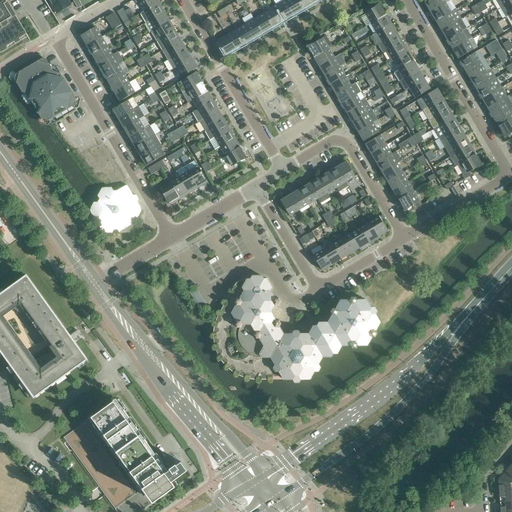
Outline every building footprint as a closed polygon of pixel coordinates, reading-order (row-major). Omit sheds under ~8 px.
[(20,37),(21,37),(25,34),(26,34),(19,22),(16,18),(16,17),(5,0),(0,0),(0,49),(20,38),(20,37)] [(69,0),(49,0),(60,16),(74,7),(69,0)] [(72,0),(77,8),(82,5),(78,0),(72,0)] [(143,11),(158,2),(156,0),(133,0),(136,3),(138,2),(143,11)] [(285,0),(276,6),(284,20),(294,15),(285,0)] [(303,9),(297,0),(285,0),(294,15),(295,14),(303,9)] [(313,4),(310,0),(297,0),(303,9),(312,4),(313,4)] [(430,12),(445,3),(450,0),(449,0),(427,0),(424,2),(430,12)] [(511,0),(494,0),(500,8),(511,0)] [(505,18),(511,13),(511,0),(500,8),(505,18)] [(146,23),(164,12),(158,2),(143,11),(140,13),(146,23)] [(371,23),(386,14),(380,4),(379,3),(377,5),(376,4),(373,7),(373,8),(365,13),(371,23)] [(445,3),(430,12),(436,21),(451,12),(445,3)] [(272,28),(282,22),(273,7),(263,13),(272,28)] [(124,23),(130,20),(123,8),(117,11),(124,23)] [(456,9),(451,12),(436,21),(441,30),(461,18),(456,9)] [(151,32),(169,21),(164,12),(146,23),(151,32)] [(112,30),(115,28),(121,25),(114,13),(105,18),(112,30)] [(272,28),(263,13),(254,19),(262,33),(271,28),(272,28)] [(376,32),(391,24),(386,14),(371,23),(376,32)] [(344,26),(345,25),(353,20),(351,16),(341,22),(344,26)] [(447,40),(462,31),(466,28),(461,19),(461,18),(441,30),(447,40)] [(262,33),(254,19),(245,24),(253,39),(254,38),(262,33)] [(160,39),(175,30),(169,21),(151,32),(157,41),(160,39)] [(497,22),(491,26),(493,30),(497,36),(503,32),(499,26),(497,22)] [(253,39),(245,24),(235,30),(244,44),(253,39)] [(378,44),(382,42),(397,33),(391,24),(376,32),(372,35),(375,41),(373,42),(375,44),(377,43),(378,44)] [(96,27),(81,36),(86,45),(101,36),(96,27)] [(466,28),(462,31),(447,40),(452,49),(472,37),(466,28)] [(160,39),(157,41),(162,51),(166,48),(180,40),(175,30),(160,39)] [(244,44),(235,30),(226,35),(235,50),(243,45),(244,44)] [(387,51),(402,42),(397,33),(382,42),(378,44),(383,54),(385,52),(387,51)] [(235,50),(226,35),(216,41),(225,55),(235,50)] [(101,36),(86,45),(92,55),(107,46),(101,36)] [(326,36),(323,38),(322,38),(314,43),(309,44),(310,46),(307,46),(307,47),(308,47),(314,57),(329,48),(332,46),(326,36)] [(472,37),(452,49),(458,59),(477,47),(472,37)] [(493,49),(496,53),(502,49),(499,45),(496,39),(490,43),(493,49)] [(171,58),(186,49),(180,40),(166,48),(162,51),(168,60),(171,58)] [(393,60),(408,52),(402,42),(387,51),(385,52),(389,59),(385,62),(386,64),(388,64),(393,60)] [(112,55),(107,46),(92,55),(97,64),(112,55)] [(329,48),(314,57),(319,66),(334,57),(329,48)] [(173,69),(177,67),(192,58),(186,49),(171,58),(168,60),(173,69)] [(498,57),(501,62),(507,58),(504,53),(502,49),(496,53),(498,57)] [(465,71),(480,62),(485,59),(479,50),(460,61),(465,71)] [(112,55),(97,64),(103,73),(118,64),(123,61),(118,52),(112,55)] [(408,52),(393,60),(398,70),(413,61),(408,52)] [(340,67),(334,57),(319,66),(325,76),(340,67)] [(14,79),(18,85),(22,92),(26,93),(41,119),(45,119),(48,120),(55,116),(54,116),(55,114),(57,113),(58,111),(59,110),(61,109),(62,108),(64,107),(65,107),(67,106),(69,106),(70,105),(72,105),(73,106),(73,105),(75,98),(74,98),(72,97),(71,96),(70,95),(69,93),(68,92),(67,90),(66,89),(65,87),(64,86),(64,84),(64,82),(63,80),(64,80),(60,73),(53,71),(46,59),(42,58),(15,74),(14,79)] [(192,58),(177,67),(182,77),(197,68),(192,58)] [(490,69),(485,59),(480,62),(465,71),(471,80),(490,69)] [(404,79),(419,70),(413,61),(398,70),(404,79)] [(118,64),(103,73),(108,82),(123,73),(118,64)] [(340,67),(325,76),(330,85),(345,76),(340,67)] [(379,82),(385,78),(379,69),(373,72),(379,82)] [(471,80),(476,89),(496,78),(490,69),(471,80)] [(405,91),(409,88),(424,79),(419,70),(404,79),(399,82),(405,91)] [(182,93),(202,82),(196,72),(176,84),(182,93)] [(114,92),(129,83),(123,73),(108,82),(114,92)] [(345,76),(330,85),(336,94),(351,85),(345,76)] [(482,99),(501,87),(496,78),(476,89),(482,99)] [(424,79),(409,88),(415,98),(430,89),(424,79)] [(207,91),(202,82),(182,93),(188,103),(192,100),(207,91)] [(114,92),(120,101),(135,92),(129,83),(114,92)] [(351,85),(336,94),(341,104),(356,95),(351,85)] [(482,99),(487,108),(507,97),(501,87),(482,99)] [(422,110),(443,98),(437,89),(417,101),(422,110)] [(213,101),(207,91),(192,100),(197,109),(198,109),(213,101)] [(375,101),(378,100),(384,96),(382,92),(375,96),(376,96),(373,98),(375,101)] [(356,95),(341,104),(347,113),(366,101),(365,98),(360,101),(356,95)] [(511,105),(507,97),(487,108),(493,117),(511,105)] [(433,117),(448,108),(443,98),(422,110),(428,120),(433,117)] [(118,119),(133,110),(127,100),(112,109),(118,119)] [(218,110),(213,101),(198,109),(197,109),(193,112),(198,122),(199,121),(203,119),(218,110)] [(366,101),(347,113),(352,122),(372,111),(366,101)] [(498,127),(511,118),(511,105),(493,117),(498,127)] [(133,110),(118,119),(124,128),(139,119),(144,116),(138,107),(137,108),(133,110)] [(448,108),(433,117),(428,120),(433,129),(454,117),(448,108)] [(224,119),(218,110),(203,119),(199,121),(204,131),(224,119)] [(372,111),(352,122),(358,131),(373,123),(367,114),(372,111)] [(411,130),(417,126),(411,117),(405,120),(411,130)] [(439,138),(459,126),(454,117),(433,129),(439,138)] [(511,118),(498,127),(505,137),(511,132),(511,118)] [(139,119),(124,128),(129,137),(144,129),(139,119)] [(214,138),(229,129),(224,119),(204,131),(210,140),(214,138)] [(373,123),(358,131),(364,141),(379,132),(373,123)] [(144,129),(129,137),(135,147),(155,135),(149,125),(144,129)] [(444,147),(465,135),(459,126),(439,138),(444,147)] [(229,129),(214,138),(210,140),(209,141),(215,150),(220,147),(235,138),(229,129)] [(155,135),(135,147),(140,156),(160,144),(155,135)] [(386,145),(380,135),(365,144),(371,153),(386,145)] [(450,157),(470,145),(465,135),(444,147),(450,157)] [(240,147),(235,138),(220,147),(225,156),(240,147)] [(160,144),(140,156),(146,166),(164,155),(161,150),(162,147),(160,144)] [(391,154),(386,145),(371,153),(376,163),(391,154)] [(457,165),(476,154),(470,145),(450,157),(455,164),(456,163),(457,165)] [(246,157),(240,147),(225,156),(231,166),(240,161),(245,160),(244,159),(247,158),(247,157),(246,157)] [(376,163),(382,172),(397,163),(401,161),(396,151),(391,154),(376,163)] [(464,179),(471,175),(469,172),(482,164),(476,154),(457,165),(462,174),(462,176),(464,179)] [(202,186),(208,182),(207,180),(195,160),(185,166),(197,186),(201,184),(202,186)] [(346,161),(337,167),(345,182),(355,176),(346,161)] [(151,174),(157,171),(161,168),(158,162),(148,168),(151,174)] [(402,172),(397,163),(382,172),(387,181),(402,172)] [(176,172),(179,177),(189,193),(194,190),(193,188),(197,186),(185,166),(176,172)] [(337,167),(327,173),(336,188),(339,192),(348,187),(345,182),(337,167)] [(402,172),(387,181),(393,191),(408,182),(402,172)] [(327,173),(318,178),(327,193),(336,188),(327,173)] [(168,204),(168,203),(178,197),(170,182),(167,177),(163,179),(166,184),(159,188),(159,189),(156,191),(159,196),(163,194),(164,197),(166,202),(167,201),(168,204)] [(179,177),(170,182),(178,197),(182,195),(183,197),(189,193),(179,177)] [(318,178),(309,184),(318,199),(327,193),(318,178)] [(413,191),(408,182),(393,191),(398,200),(413,191)] [(318,199),(309,184),(299,189),(308,204),(318,199)] [(114,191),(112,188),(102,188),(98,196),(100,199),(98,202),(94,202),(90,211),(94,219),(98,219),(100,221),(98,225),(103,233),(112,233),(114,229),(117,229),(119,233),(129,232),(133,224),(131,221),(133,218),(137,218),(141,210),(137,202),(139,199),(136,195),(133,195),(127,185),(117,191),(114,191)] [(299,189),(290,195),(299,210),(308,204),(299,189)] [(422,205),(419,201),(413,191),(398,200),(405,210),(404,210),(405,211),(407,209),(408,210),(411,207),(411,206),(412,206),(414,209),(422,205)] [(299,210),(290,195),(280,201),(289,216),(299,210)] [(379,216),(369,222),(378,237),(388,231),(379,216)] [(369,222),(360,227),(369,242),(378,237),(369,222)] [(360,227),(350,233),(359,248),(369,242),(360,227)] [(350,233),(341,238),(350,253),(359,248),(350,233)] [(341,238),(332,244),(341,259),(350,253),(341,238)] [(332,244),(323,249),(331,264),(341,259),(332,244)] [(331,264),(323,249),(313,255),(322,270),(331,264)] [(0,350),(34,398),(87,359),(27,275),(0,294),(0,350)] [(234,287),(219,313),(218,315),(216,318),(215,320),(215,323),(214,325),(214,328),(213,331),(213,333),(213,336),(213,339),(214,341),(214,344),(215,347),(215,349),(216,352),(217,354),(219,356),(220,359),(221,361),(223,363),(225,365),(227,367),(229,369),(231,370),(233,372),(235,373),(238,375),(240,376),(242,377),(245,378),(248,378),(250,379),(253,379),(256,379),(258,380),(293,379),(295,382),(299,382),(301,379),(310,379),(314,371),(318,371),(320,367),(318,364),(322,357),(331,357),(333,353),(337,353),(341,345),(350,345),(352,348),(356,348),(358,345),(367,345),(371,337),(375,337),(377,334),(375,330),(379,322),(375,315),(377,311),(375,309),(375,308),(371,308),(366,300),(357,300),(355,297),(351,297),(349,300),(340,300),(336,308),(332,308),(330,312),(332,315),(328,323),(319,323),(317,326),(313,326),(309,334),(300,334),(298,331),(294,331),(292,334),(283,334),(281,338),(276,331),(281,324),(279,320),(275,320),(274,322),(267,319),(275,305),(279,305),(281,301),(279,298),(275,298),(270,290),(272,287),(267,279),(264,279),(262,276),(252,276),(251,279),(244,279),(243,279),(242,280),(241,280),(240,280),(239,281),(238,282),(237,283),(236,283),(235,284),(234,286),(234,287)] [(115,509),(116,511),(139,511),(178,485),(174,480),(187,470),(181,462),(168,471),(116,399),(63,437),(100,488),(102,491),(105,495),(115,509)] [(498,479),(500,502),(511,501),(511,476),(505,471),(498,479)] [(500,511),(511,511),(511,501),(500,502),(500,511)]
